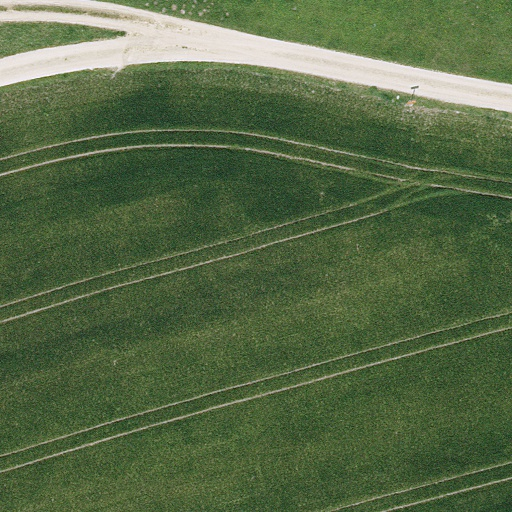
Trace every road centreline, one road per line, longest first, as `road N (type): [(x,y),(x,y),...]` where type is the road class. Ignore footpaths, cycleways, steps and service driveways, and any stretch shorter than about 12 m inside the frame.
road 1 (track): [(0,77),(76,58),(230,49),(511,103)]
road 2 (track): [(0,11),(118,19),(230,49)]
